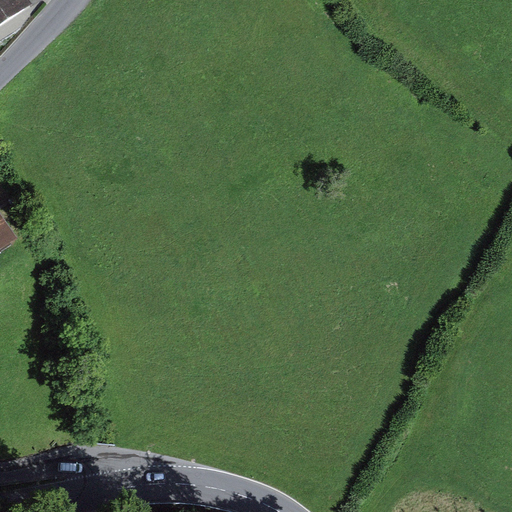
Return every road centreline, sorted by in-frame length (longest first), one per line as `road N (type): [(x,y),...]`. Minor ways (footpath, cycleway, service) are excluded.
road 1 (secondary): [(113,492),(167,484),(284,511)]
road 2 (unclassified): [(113,492),(87,468),(0,467)]
